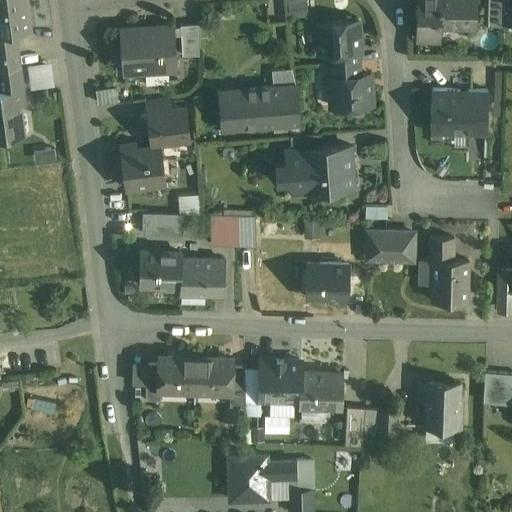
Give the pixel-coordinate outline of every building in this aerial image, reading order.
[(25,0),(0,0),(0,32),(15,30),(30,28),(26,3),(25,0)] [(438,0),(418,0),(418,39),(438,39),(439,27),(438,27),(438,0)] [(438,0),(438,27),(439,27),(440,27),(440,25),(474,26),(474,28),(475,28),(475,0),(438,0)] [(488,0),(488,26),(504,26),(504,7),(503,0),(488,0)] [(358,19),(318,21),(320,51),(330,51),(358,49),(360,49),(358,19)] [(200,22),(181,23),(183,54),(199,53),(200,22)] [(157,27),(144,27),(144,26),(121,27),(124,71),(126,71),(126,69),(155,67),(155,69),(177,67),(174,24),(159,25),(159,23),(157,23),(157,27)] [(0,32),(0,68),(20,65),(15,30),(0,32)] [(358,49),(330,51),(331,63),(359,61),(358,49)] [(33,62),(36,86),(61,83),(58,59),(33,62)] [(359,61),(331,63),(332,75),(360,73),(359,61)] [(0,68),(0,87),(0,90),(0,89),(0,134),(25,131),(25,130),(23,130),(19,99),(25,99),(20,65),(0,68)] [(332,75),(330,75),(332,105),(372,103),(370,73),(360,73),(332,75)] [(310,81),(298,82),(299,100),(302,101),(311,101),(310,81)] [(298,82),(259,85),(262,125),(301,122),(299,100),(298,82)] [(259,85),(219,88),(222,128),(262,125),(259,85)] [(488,90),(432,88),(431,132),(487,134),(488,90)] [(185,106),(149,110),(153,142),(189,138),(185,106)] [(321,131),(291,134),(292,148),(292,149),(302,148),(302,146),(322,145),(321,131)] [(322,145),(302,146),(302,148),(305,178),(305,189),(353,185),(350,143),(322,145)] [(161,144),(121,149),(126,186),(166,182),(161,144)] [(302,148),(292,149),(292,148),(286,148),(287,162),(277,163),(279,180),(292,179),(305,178),(302,148)] [(305,178),(292,179),(293,190),(305,189),(305,178)] [(181,210),(198,208),(196,191),(179,193),(181,210)] [(365,213),(385,214),(386,205),(366,204),(365,213)] [(184,212),(143,211),(142,229),(183,230),(184,212)] [(239,214),(211,213),(212,241),(240,243),(239,214)] [(256,214),(239,214),(240,243),(256,243),(256,214)] [(414,232),(368,230),(367,257),(413,259),(414,232)] [(453,236),(431,236),(430,259),(434,259),(434,258),(453,258),(453,236)] [(182,250),(142,249),(141,284),(181,285),(182,256),(182,250)] [(225,258),(182,256),(181,285),(181,291),(223,292),(225,258)] [(453,258),(434,258),(434,259),(433,299),(466,300),(468,259),(453,258)] [(349,264),(307,262),(306,295),(347,297),(349,264)] [(511,269),(497,270),(497,302),(511,301),(511,269)] [(196,355),(160,354),(160,362),(159,388),(160,389),(195,390),(196,355)] [(147,356),(131,355),(131,378),(146,378),(147,362),(147,356)] [(232,357),(196,355),(195,390),(230,391),(231,391),(232,365),(232,357)] [(301,359),(261,358),(261,366),(260,398),(261,398),(300,399),(301,371),(301,359)] [(160,362),(147,362),(146,378),(146,398),(160,398),(160,389),(159,388),(160,362)] [(244,365),(232,365),(231,391),(230,391),(230,405),(246,405),(246,401),(244,365)] [(261,366),(244,365),(246,401),(261,402),(261,398),(260,398),(261,366)] [(343,372),(301,371),(300,399),(300,405),(342,406),(343,372)] [(511,373),(485,371),(483,402),(507,404),(508,398),(511,398),(511,373)] [(460,382),(420,381),(419,399),(427,399),(426,424),(460,425),(461,409),(459,409),(460,382)] [(365,407),(347,406),(345,443),(363,444),(364,430),(365,407)] [(382,408),(365,407),(364,430),(381,431),(382,408)] [(396,409),(382,408),(381,431),(381,434),(395,435),(396,409)] [(297,459),(267,460),(267,454),(229,455),(230,498),(268,497),(268,476),(289,476),(297,475),(297,459)] [(313,459),(297,459),(297,475),(289,476),(290,511),(314,511),(313,459)]
